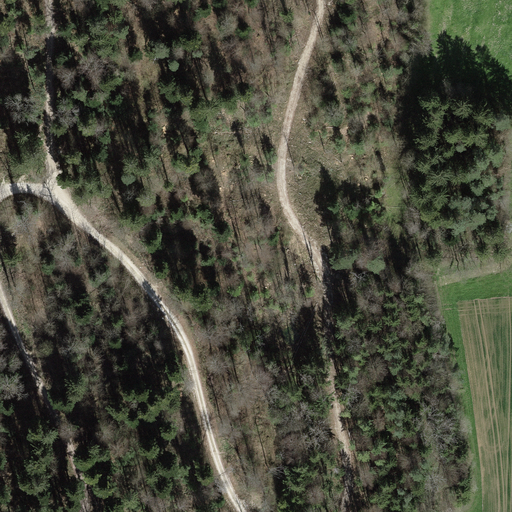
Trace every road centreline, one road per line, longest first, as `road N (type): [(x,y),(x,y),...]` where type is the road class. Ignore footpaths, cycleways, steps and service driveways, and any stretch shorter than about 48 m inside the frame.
road 1 (track): [(319,0),(279,165),(285,204),(326,276),(346,511)]
road 2 (track): [(0,188),(17,184),(53,195),(165,307),(182,333),(208,429),(244,511)]
road 3 (track): [(85,511),(69,443),(0,285)]
road 4 (track): [(53,195),(49,0)]
